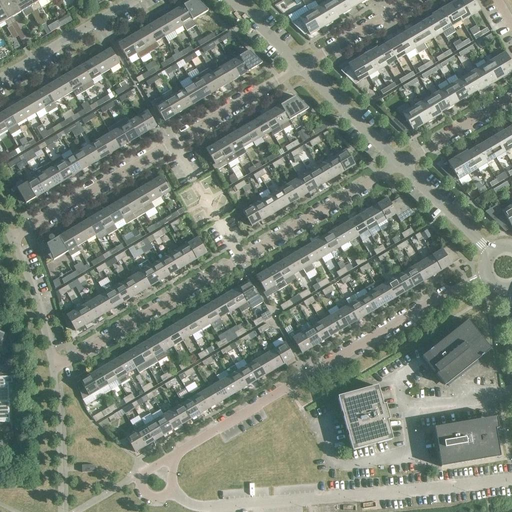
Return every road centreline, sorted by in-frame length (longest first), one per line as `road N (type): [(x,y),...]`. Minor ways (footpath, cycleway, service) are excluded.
road 1 (residential): [(299,67),(13,237),(56,369),(398,164)]
road 2 (residential): [(485,275),(184,450)]
road 3 (residential): [(0,81),(136,0)]
road 4 (unclassified): [(398,164),(299,67)]
road 5 (residential): [(414,0),(299,67)]
road 6 (residential): [(398,164),(511,99)]
road 7 (unclassified): [(489,252),(398,164)]
road 8 (residential): [(184,450),(145,473),(146,495),(159,500),(175,461)]
